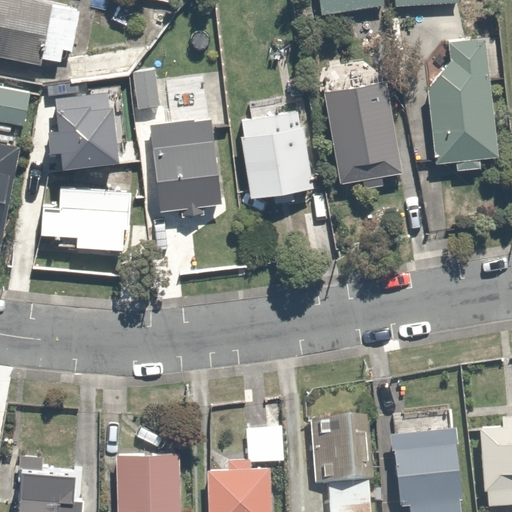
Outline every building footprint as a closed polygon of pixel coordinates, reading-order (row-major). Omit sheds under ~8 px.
[(75,5),(33,0),(0,0),(0,54),(34,59),(55,61),(57,47),(70,49),(75,5)] [(379,7),(378,0),(312,0),(313,11),(379,7)] [(439,34),(441,57),(416,84),(425,159),(447,156),(448,169),(473,165),(472,153),(495,150),(480,29),(439,34)] [(63,78),(124,70),(140,43),(59,53),(63,78)] [(150,106),(148,70),(127,71),(130,107),(150,106)] [(375,74),(313,84),(329,180),(391,169),(375,74)] [(0,86),(0,123),(23,127),(28,90),(0,86)] [(71,94),(35,89),(30,131),(66,135),(71,94)] [(237,134),(228,136),(240,193),(303,180),(291,123),(287,124),(284,110),(234,121),(237,134)] [(148,208),(209,203),(202,117),(140,123),(148,208)] [(74,246),(120,249),(121,227),(126,227),(128,190),(57,187),(56,211),(41,210),(40,233),(74,235),(74,246)] [(351,400),(299,407),(310,483),(361,476),(351,400)] [(511,411),(474,414),(478,497),(511,495),(511,411)] [(456,511),(447,417),(388,423),(395,497),(405,496),(406,511),(456,511)] [(277,419),(241,422),(244,455),(261,454),(279,452),(277,419)] [(176,511),(170,440),(111,446),(114,511),(176,511)] [(265,511),(261,456),(197,461),(201,511),(265,511)] [(8,511),(79,511),(81,494),(71,493),(73,464),(14,459),(10,499),(37,501),(36,510),(9,507),(8,511)]
